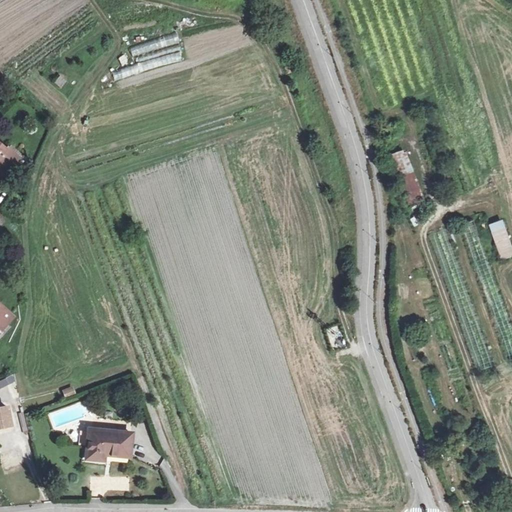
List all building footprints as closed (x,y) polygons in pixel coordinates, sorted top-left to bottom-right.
[(66,82),(60,76),(55,83),(61,88),(66,82)] [(7,151),(0,144),(0,169),(7,175),(20,159),(9,149),(7,151)] [(393,156),(389,157),(397,179),(400,178),(410,205),(425,199),(408,151),(405,152),(404,149),(392,154),(393,156)] [(511,241),(504,220),(489,225),(502,261),(511,257),(511,241)] [(466,242),(479,238),(474,221),(460,226),(466,242)] [(0,331),(12,317),(0,305),(0,331)] [(0,387),(14,382),(12,377),(0,381),(0,387)] [(73,393),(71,388),(64,390),(66,396),(73,393)] [(0,427),(11,425),(7,407),(0,408),(0,427)] [(132,433),(89,429),(87,458),(100,459),(101,452),(130,455),(132,433)]
